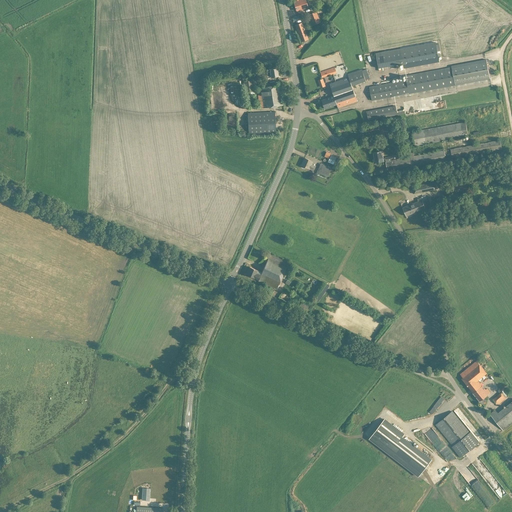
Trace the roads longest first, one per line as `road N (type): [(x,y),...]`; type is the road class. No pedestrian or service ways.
road 1 (unclassified): [(448,374),(438,294),(368,181),(318,119),(297,111)]
road 2 (tertiary): [(227,280),(0,182)]
road 3 (unclassified): [(448,374),(426,373),(338,337),(227,280)]
road 4 (tertiary): [(182,511),(193,379),(227,280)]
road 5 (track): [(2,511),(105,451),(171,382),(193,379)]
road 6 (unclassified): [(227,280),(289,151),(297,111)]
